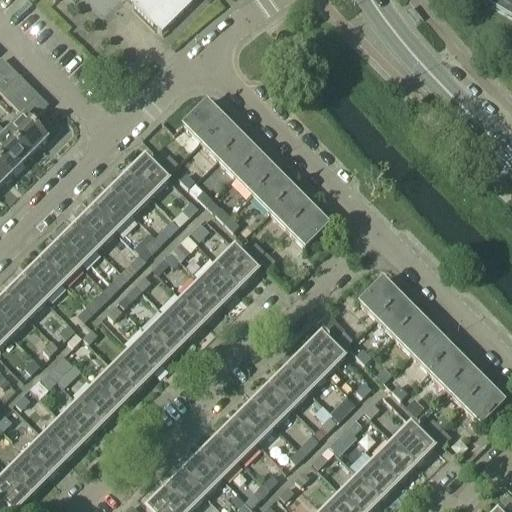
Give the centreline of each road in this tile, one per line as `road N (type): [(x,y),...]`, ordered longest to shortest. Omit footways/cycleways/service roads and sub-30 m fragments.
road 1 (residential): [(77,511),(115,474),(141,472),(210,406),(215,371),(256,331),(282,327),(375,233)]
road 2 (residential): [(375,233),(202,59)]
road 3 (tertiary): [(511,158),(423,68),(371,0)]
road 4 (residential): [(511,371),(375,233)]
road 5 (residential): [(0,28),(113,144)]
road 6 (residential): [(0,256),(113,144)]
road 7 (residential): [(113,144),(202,59)]
